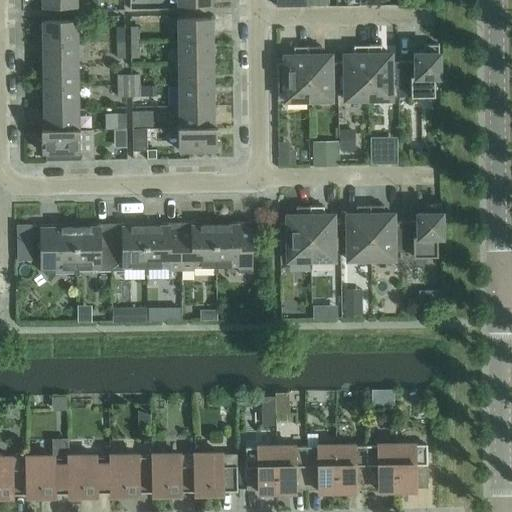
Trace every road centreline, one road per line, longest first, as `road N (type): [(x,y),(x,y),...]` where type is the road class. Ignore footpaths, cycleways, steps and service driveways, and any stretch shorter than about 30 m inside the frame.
road 1 (unclassified): [(500,289),(495,0)]
road 2 (residential): [(1,185),(268,183)]
road 3 (tertiary): [(500,511),(500,289)]
road 4 (residential): [(261,20),(433,19)]
road 5 (residential): [(268,183),(439,176)]
road 6 (residential): [(268,183),(261,20)]
road 7 (residential): [(5,332),(1,185)]
